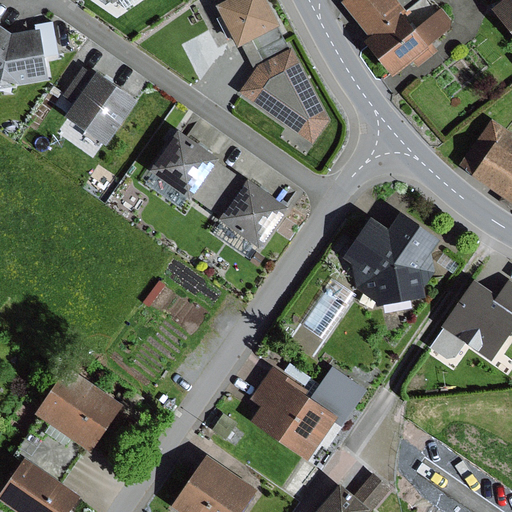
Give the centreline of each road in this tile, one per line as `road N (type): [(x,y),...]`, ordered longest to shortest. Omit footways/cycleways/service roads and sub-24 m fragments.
road 1 (residential): [(121,511),(336,198)]
road 2 (residential): [(49,0),(336,198)]
road 3 (unclassified): [(395,136),(309,0)]
road 4 (unclassified): [(511,232),(395,136)]
